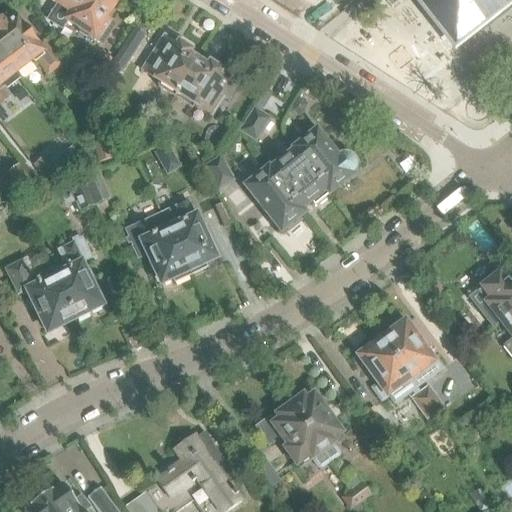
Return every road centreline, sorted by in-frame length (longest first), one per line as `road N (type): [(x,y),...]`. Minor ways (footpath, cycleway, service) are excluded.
road 1 (residential): [(0,455),(116,392),(303,309),(491,173)]
road 2 (residential): [(491,173),(226,0)]
